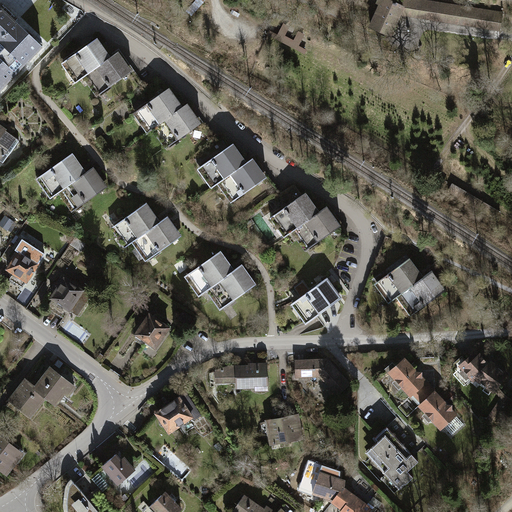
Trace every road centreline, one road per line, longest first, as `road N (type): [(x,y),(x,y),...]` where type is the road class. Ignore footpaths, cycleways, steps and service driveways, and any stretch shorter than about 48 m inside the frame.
road 1 (residential): [(341,340),(368,248),(360,220),(91,20)]
road 2 (residential): [(124,407),(214,350),(341,340)]
road 3 (residential): [(124,407),(97,376),(0,307)]
road 4 (residential): [(12,501),(124,407)]
road 5 (residential): [(341,340),(478,333)]
road 6 (track): [(511,59),(434,165)]
